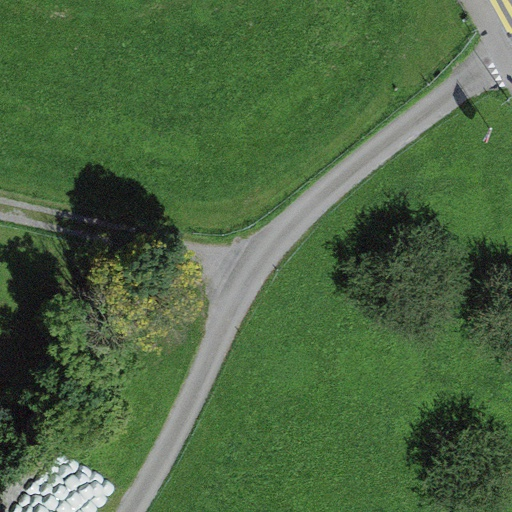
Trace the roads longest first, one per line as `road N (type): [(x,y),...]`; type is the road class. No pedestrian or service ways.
road 1 (unclassified): [(140,511),(202,408),(256,271),(381,155),(511,55)]
road 2 (track): [(256,271),(0,205)]
